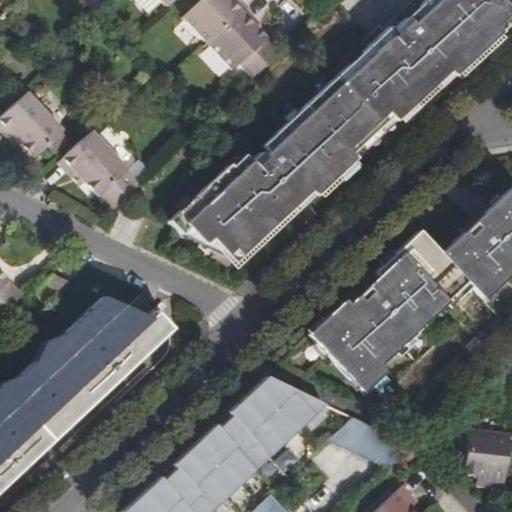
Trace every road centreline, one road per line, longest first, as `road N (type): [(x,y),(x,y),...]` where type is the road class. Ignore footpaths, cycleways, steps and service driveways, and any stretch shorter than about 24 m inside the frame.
road 1 (residential): [(478,511),(416,436),(261,362),(240,330)]
road 2 (residential): [(240,330),(461,127)]
road 3 (residential): [(240,330),(220,309),(0,194)]
road 4 (residential): [(42,511),(240,330)]
